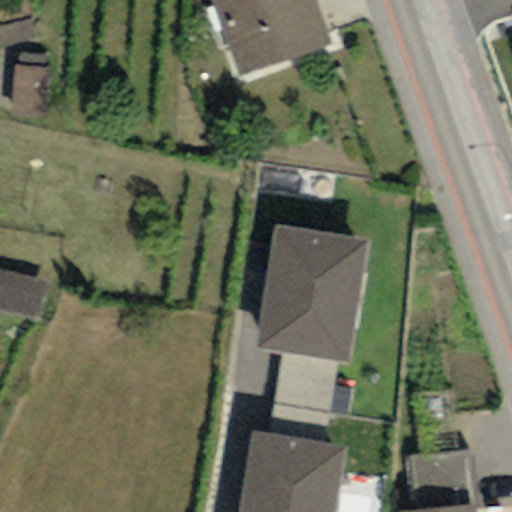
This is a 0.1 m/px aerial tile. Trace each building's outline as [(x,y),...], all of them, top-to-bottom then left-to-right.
[(214,0),(238,66),(327,35),(314,0),(214,0)] [(365,232),(273,218),(254,341),(346,355),(365,232)] [(0,275),(0,307),(39,318),(47,289),(0,275)] [(334,511),(346,437),(254,423),(240,511),(334,511)] [(406,455),(410,511),(477,506),(472,450),(406,455)]
